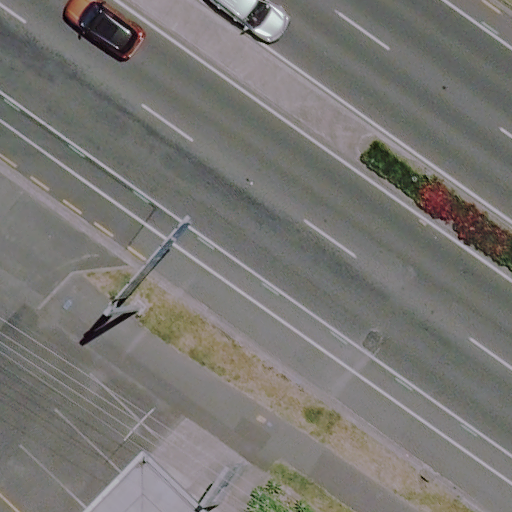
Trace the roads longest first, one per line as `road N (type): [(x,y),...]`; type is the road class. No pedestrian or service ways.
road 1 (secondary): [(511,376),(0,7)]
road 2 (secondary): [(329,0),(511,131)]
